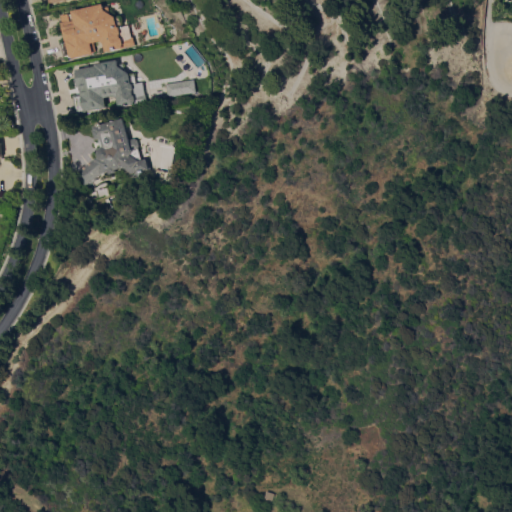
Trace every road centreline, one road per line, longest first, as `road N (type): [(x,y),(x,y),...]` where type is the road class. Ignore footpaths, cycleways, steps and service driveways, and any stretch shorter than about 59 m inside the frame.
road 1 (residential): [(0,326),(24,289),(51,176),(19,0)]
road 2 (residential): [(0,10),(30,166),(19,242),(0,285)]
